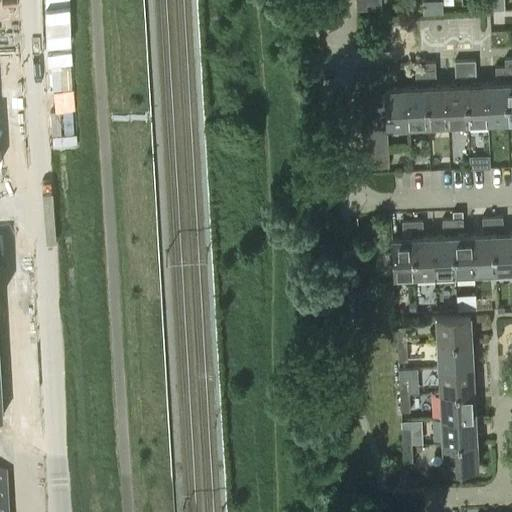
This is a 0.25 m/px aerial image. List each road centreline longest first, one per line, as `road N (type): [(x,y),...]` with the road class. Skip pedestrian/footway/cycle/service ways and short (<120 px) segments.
road 1 (residential): [(511,197),(349,202),(345,0)]
road 2 (residential): [(42,210),(61,511)]
road 3 (residential): [(29,0),(42,210)]
